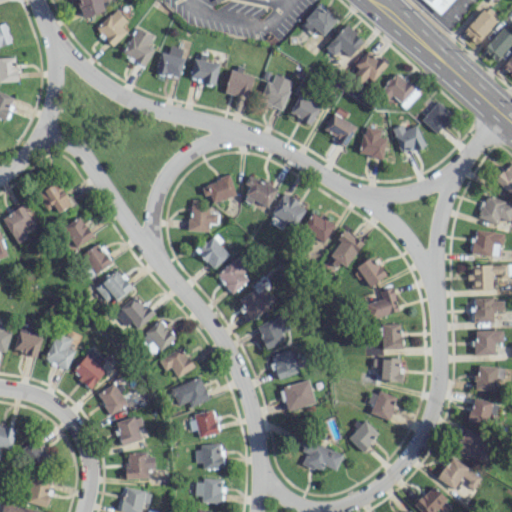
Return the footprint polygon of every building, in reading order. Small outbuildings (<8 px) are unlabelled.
[(105,10),(102,2),(106,0),(76,0),(83,17),(105,10)] [(424,0),(439,13),(451,0),(424,0)] [(462,31),(476,43),(499,17),(486,5),(462,31)] [(113,45),(130,27),(112,10),(95,28),(113,45)] [(0,44),(11,41),(5,23),(0,24),(0,44)] [(363,40),(345,24),(324,47),(333,55),(339,48),(348,56),(363,40)] [(511,41),(511,35),(502,26),(481,48),(495,60),(511,41)] [(144,66),(154,48),(147,44),(152,36),(136,27),(121,54),(144,66)] [(167,53),(159,51),(154,72),(179,77),(183,58),(180,58),(182,48),(169,45),(167,53)] [(385,65),(369,50),(349,72),(360,83),(367,76),(372,80),(385,65)] [(201,82),(214,84),(218,63),(204,60),(206,55),(195,53),(191,76),(202,78),(201,82)] [(511,53),(501,66),(511,76),(511,53)] [(0,81),(16,81),(15,57),(0,57),(0,81)] [(241,72),(242,66),(232,64),(225,91),(247,97),(252,75),(241,72)] [(386,100),(391,95),(405,108),(419,93),(396,71),(377,92),(386,100)] [(280,110),(292,81),(274,73),(270,82),(266,81),(258,101),(280,110)] [(0,118),(4,120),(13,97),(0,91),(0,118)] [(288,114),(311,124),(320,105),(297,94),(288,114)] [(436,133),(452,114),(437,101),(420,119),(436,133)] [(321,130),(345,144),(356,126),(332,112),(321,130)] [(403,129),(402,125),(392,128),(400,153),(424,145),(416,125),(403,129)] [(385,138),(379,137),(380,128),(362,126),(359,154),(382,157),(385,138)] [(494,179),(508,192),(511,188),(511,163),(510,161),(494,179)] [(276,188),(248,174),(243,183),(249,186),(242,199),(251,203),(253,199),(267,206),(276,188)] [(212,202),(235,195),(229,175),(199,185),(203,196),(209,194),(212,202)] [(53,204),(57,212),(71,204),(57,180),(37,192),(46,208),(53,204)] [(298,200),(281,192),(271,214),(295,226),(303,208),(295,204),(298,200)] [(496,223),(498,217),(508,221),(511,209),(511,203),(484,194),(476,217),(496,223)] [(200,200),(189,199),(188,230),(208,231),(208,223),(216,223),(217,213),(209,213),(209,206),(200,206),(200,200)] [(2,215),(15,244),(26,238),(22,228),(32,223),(24,205),(2,215)] [(333,224),(311,211),(301,228),(323,242),(333,224)] [(62,227),(75,247),(92,236),(79,216),(62,227)] [(336,265),(338,262),(346,267),(362,241),(342,229),(336,239),(339,240),(327,259),(336,265)] [(501,232),(473,229),(471,253),(499,256),(501,232)] [(228,256),(216,237),(197,249),(209,268),(228,256)] [(92,273),(110,264),(99,243),(81,252),(92,273)] [(385,274),(371,255),(355,266),(369,286),(385,274)] [(232,293),(251,276),(234,258),(215,275),(232,293)] [(468,289),(491,289),(491,275),(506,275),(506,264),(473,265),(473,273),(468,273),(468,289)] [(106,304),(130,288),(118,270),(94,285),(106,304)] [(248,319),(274,307),(264,284),(237,296),(248,319)] [(399,310),(391,286),(378,290),(381,298),(365,303),(369,319),(399,310)] [(152,314),(134,294),(114,313),(125,326),(130,321),(137,328),(152,314)] [(492,310),(502,310),(502,297),(472,298),(473,321),(492,321),(492,310)] [(281,313),(255,326),(265,349),(284,340),(280,333),(288,329),(281,313)] [(174,336),(159,319),(139,337),(154,354),(174,336)] [(380,324),(381,349),(401,348),(400,323),(380,324)] [(0,350),(6,351),(10,326),(0,324),(0,350)] [(42,329),(18,324),(13,350),(37,355),(42,329)] [(501,330),(473,330),(473,354),(494,354),(493,341),(501,341),(501,330)] [(75,350),(67,346),(71,338),(56,331),(43,359),(65,370),(75,350)] [(193,368),(183,346),(158,358),(163,370),(170,366),(175,376),(193,368)] [(99,364),(104,358),(90,348),(86,354),(99,364)] [(278,378),(299,371),(291,348),(270,355),(278,378)] [(71,374),(93,387),(104,368),(82,355),(71,374)] [(400,358),(372,357),(372,367),(380,367),(380,380),(399,381),(400,358)] [(495,390),(496,366),(477,365),(477,374),(474,374),(473,389),(495,390)] [(209,399),(199,376),(170,389),(177,405),(188,401),(190,407),(209,399)] [(286,410),(314,402),(308,379),(279,387),(286,410)] [(96,393),(109,414),(126,404),(114,382),(96,393)] [(368,413),(388,419),(395,397),(370,389),(366,402),(371,404),(368,413)] [(483,428),(489,412),(494,414),(497,405),(474,396),(465,421),(483,428)] [(196,429),(198,437),(217,432),(212,410),(187,416),(190,430),(196,429)] [(113,422),(121,445),(146,437),(139,414),(113,422)] [(346,436),(362,451),(377,434),(361,419),(346,436)] [(0,445),(11,448),(15,428),(0,424),(0,445)] [(481,460),(488,437),(462,429),(455,451),(481,460)] [(335,469),(341,454),(306,439),(302,451),(306,452),(301,463),(320,472),(323,465),(335,469)] [(47,460),(39,441),(17,449),(26,469),(47,460)] [(222,467),(219,442),(199,444),(202,468),(222,467)] [(125,478),(148,477),(147,469),(153,469),(153,453),(127,454),(127,466),(124,466),(125,478)] [(473,487),(481,476),(450,456),(436,478),(453,489),(460,478),(473,487)] [(29,476),(24,502),(45,506),(50,480),(29,476)] [(200,495),(200,502),(220,503),(221,478),(194,477),(193,495),(200,495)] [(421,511),(433,511),(446,499),(431,485),(413,504),(421,511)] [(139,511),(145,491),(125,486),(119,510),(127,511),(139,511)] [(42,511),(42,509),(2,502),(0,511),(42,511)]
